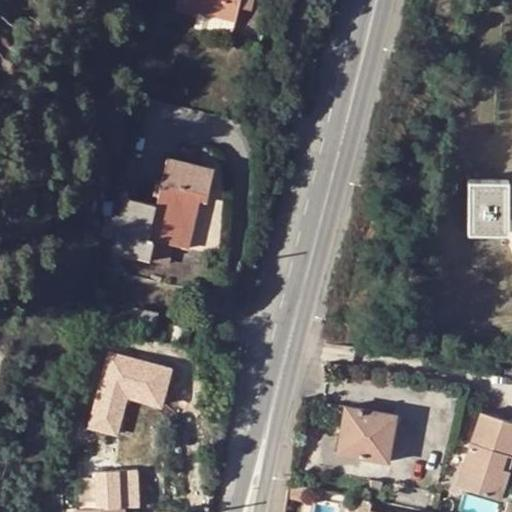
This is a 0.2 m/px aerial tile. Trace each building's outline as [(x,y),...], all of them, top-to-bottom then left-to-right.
[(178,0),(176,12),(196,17),(198,13),(234,21),(237,6),(238,0),(178,0)] [(253,0),(238,0),(237,6),(251,10),(253,0)] [(230,36),(234,21),(198,13),(196,17),(193,28),(230,36)] [(98,240),(113,243),(102,293),(113,295),(124,255),(147,260),(153,241),(173,246),(188,250),(198,203),(201,191),(209,193),(214,168),(167,156),(155,204),(123,197),(119,215),(113,213),(112,220),(103,218),(98,240)] [(128,172),(131,160),(121,158),(118,170),(128,172)] [(470,232),(508,232),(508,216),(508,209),(508,182),(470,183),(470,232)] [(209,193),(201,191),(198,203),(206,205),(209,193)] [(173,246),(153,241),(147,260),(168,266),(173,246)] [(133,308),(129,323),(154,328),(157,313),(133,308)] [(107,320),(96,317),(94,328),(95,328),(105,330),(107,320)] [(388,462),(396,415),(346,405),(337,452),(388,462)] [(511,457),(511,420),(483,411),(458,486),(499,499),(508,471),(511,457)] [(511,487),(511,472),(508,471),(499,499),(507,502),(511,487)]
